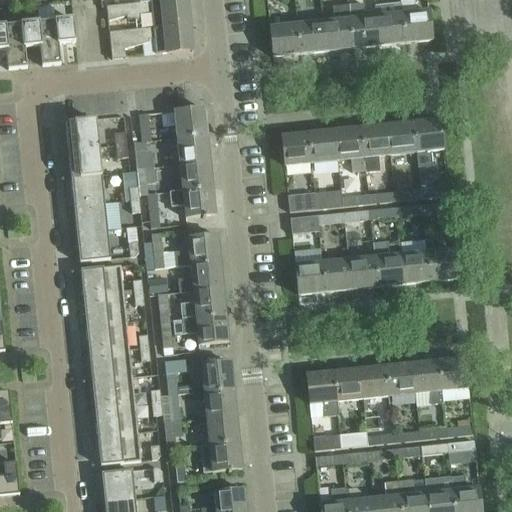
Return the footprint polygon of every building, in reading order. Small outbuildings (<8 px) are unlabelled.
[(185,0),(150,4),(150,3),(106,8),(108,23),(109,22),(126,17),(127,20),(136,21),(146,18),(146,15),(151,15),(153,29),(189,26),(186,0),(185,0)] [(402,15),(405,45),(432,42),(429,12),(402,15)] [(402,15),(376,18),(379,48),(405,45),(402,15)] [(379,48),(376,18),(349,21),(352,50),(379,48)] [(41,48),(40,48),(42,68),(61,66),(59,46),(75,44),(73,20),(39,24),(41,48)] [(352,50),(349,21),(323,23),(326,53),(352,50)] [(326,53),(323,23),(296,26),(299,56),(326,53)] [(41,48),(39,24),(5,27),(7,51),(6,51),(8,71),(27,69),(25,49),(40,48),(41,48)] [(153,29),(109,33),(111,61),(126,59),(124,51),(149,44),(149,41),(154,41),(156,56),(191,53),(191,54),(192,54),(189,26),(153,29)] [(299,56),(296,26),(270,29),(273,59),(299,56)] [(177,140),(207,137),(204,110),(174,113),(177,140)] [(141,144),(150,143),(148,116),(138,117),(141,144)] [(68,152),(98,149),(96,121),(65,124),(68,152)] [(413,124),(416,154),(443,151),(440,122),(413,124)] [(416,154),(413,124),(387,127),(390,157),(416,154)] [(387,127),(360,130),(363,160),(390,157),(387,127)] [(363,160),(360,130),(334,133),(337,162),(363,160)] [(337,162),(334,133),(307,135),(310,165),(337,162)] [(115,148),(127,147),(125,134),(114,135),(115,148)] [(310,165),(307,135),(281,138),(284,168),(310,165)] [(209,163),(207,137),(177,140),(180,166),(209,163)] [(153,168),(150,143),(141,144),(144,169),(153,168)] [(127,147),(115,148),(117,161),(128,159),(127,147)] [(98,149),(68,152),(71,180),(101,177),(98,149)] [(209,163),(180,166),(183,192),(212,189),(209,163)] [(153,168),(144,169),(147,196),(156,195),(153,168)] [(101,177),(71,180),(74,208),(104,205),(101,177)] [(447,185),(420,188),(421,201),(448,198),(447,185)] [(420,188),(393,191),(395,204),(421,201),(420,188)] [(130,202),(139,201),(138,189),(129,190),(130,202)] [(212,189),(183,192),(171,193),(172,206),(184,205),(185,220),(202,218),(202,220),(205,219),(205,218),(215,216),(212,189)] [(393,191),(367,194),(368,206),(395,204),(393,191)] [(367,194),(341,197),(342,209),(368,206),(367,194)] [(156,195),(147,196),(150,223),(159,222),(156,195)] [(315,212),(314,195),(288,198),(289,214),(315,212)] [(315,195),(314,195),(315,212),(342,209),(341,197),(315,199),(315,195)] [(140,214),(139,201),(130,202),(131,215),(140,214)] [(104,205),(107,233),(120,232),(118,204),(104,205)] [(449,204),(422,207),(423,219),(450,216),(449,204)] [(107,233),(104,205),(74,208),(77,236),(107,233)] [(422,207),(395,210),(397,221),(423,219),(422,207)] [(397,221),(395,210),(369,212),(370,224),(397,221)] [(369,212),(343,215),(344,226),(370,224),(369,212)] [(344,226),(343,215),(316,218),(317,233),(319,233),(318,229),(344,226)] [(317,233),(316,218),(290,220),(292,236),(317,233)] [(110,261),(107,233),(77,236),(80,264),(110,261)] [(160,234),(151,234),(154,268),(163,267),(160,234)] [(187,240),(188,251),(174,252),(176,268),(190,267),(220,264),(217,237),(187,240)] [(130,259),(134,259),(138,254),(137,244),(128,245),(130,259)] [(427,254),(430,283),(457,281),(454,251),(427,254)] [(430,283),(427,254),(400,256),(403,286),(430,283)] [(403,286),(400,256),(374,259),(377,289),(403,286)] [(374,259),(347,262),(350,291),(377,289),(374,259)] [(347,262),(321,265),(324,294),(350,291),(347,262)] [(190,267),(191,278),(177,279),(179,294),(193,293),(223,290),(220,264),(190,267)] [(324,294),(321,265),(295,267),(298,297),(324,294)] [(83,300),(123,296),(120,268),(80,272),(83,300)] [(134,295),(143,294),(141,282),(132,283),(134,295)] [(149,297),(157,296),(167,295),(166,282),(148,284),(149,297)] [(193,293),(194,303),(180,304),(182,320),(225,316),(223,290),(193,293)] [(143,294),(134,295),(135,308),(144,307),(143,294)] [(160,323),(170,322),(167,295),(157,296),(160,323)] [(126,324),(123,296),(83,300),(86,328),(126,324)] [(225,316),(182,320),(183,334),(197,333),(198,347),(228,343),(225,316)] [(170,322),(160,323),(163,349),(173,348),(170,322)] [(129,352),(126,324),(86,328),(89,356),(129,352)] [(140,351),(148,350),(147,337),(138,338),(140,351)] [(148,350),(140,351),(141,363),(150,362),(148,350)] [(129,352),(89,356),(92,384),(132,380),(129,352)] [(168,397),(176,397),(173,371),(185,370),(184,358),(164,360),(168,397)] [(465,360),(438,363),(441,393),(468,390),(465,360)] [(441,393),(438,363),(412,366),(415,395),(429,394),(430,402),(434,406),(442,405),(441,393)] [(204,394),(233,391),(230,364),(201,367),(204,394)] [(412,366),(385,368),(388,398),(415,395),(412,366)] [(385,368),(359,371),(362,401),(388,398),(385,368)] [(362,401),(359,371),(332,374),(337,418),(346,417),(345,403),(362,401)] [(337,418),(332,374),(306,377),(309,406),(322,405),(323,419),(337,418)] [(132,380),(92,384),(95,412),(135,408),(132,380)] [(233,391),(204,394),(206,420),(236,417),(233,391)] [(151,405),(161,404),(159,392),(150,393),(151,405)] [(8,393),(0,393),(0,425),(12,425),(8,393)] [(176,397),(168,397),(170,422),(179,421),(176,397)] [(161,404),(151,405),(153,418),(162,417),(161,404)] [(135,408),(95,412),(98,440),(137,436),(135,408)] [(236,417),(206,420),(209,447),(239,444),(236,417)] [(166,451),(182,449),(179,424),(163,426),(166,451)] [(445,428),(446,440),(473,437),(472,425),(445,428)] [(445,428),(418,431),(420,443),(446,440),(445,428)] [(420,443),(418,431),(392,433),(393,446),(420,443)] [(393,446),(392,433),(366,436),(367,448),(393,446)] [(140,463),(137,436),(98,440),(100,468),(140,463)] [(366,436),(339,439),(340,451),(367,448),(366,436)] [(340,451),(339,439),(313,441),(315,453),(340,451)] [(446,445),(448,457),(475,455),(473,443),(446,445)] [(239,444),(209,447),(201,447),(204,475),(241,471),(239,444)] [(448,457),(446,445),(420,448),(421,460),(448,457)] [(150,448),(152,462),(156,461),(160,457),(159,447),(150,448)] [(420,448),(394,451),(395,463),(421,460),(420,448)] [(182,449),(166,451),(166,452),(173,452),(177,485),(186,484),(182,449)] [(394,451),(367,453),(369,465),(395,463),(394,451)] [(367,453),(341,456),(342,468),(369,465),(367,453)] [(341,456),(315,459),(316,471),(342,468),(341,456)] [(0,466),(0,498),(19,496),(16,464),(0,466)] [(153,470),(154,484),(163,483),(161,473),(157,469),(153,470)] [(104,503),(134,500),(132,472),(101,475),(104,503)] [(345,489),(344,490),(346,511),(373,511),(372,501),(361,502),(360,494),(356,490),(345,491),(345,489)] [(346,511),(344,490),(330,491),(331,505),(320,506),(320,511),(346,511)] [(480,511),(478,490),(451,492),(453,511),(480,511)] [(215,511),(245,511),(244,491),(214,494),(215,511)] [(453,511),(451,492),(425,495),(426,511),(453,511)] [(426,511),(425,495),(398,498),(399,511),(426,511)] [(399,511),(398,498),(372,501),(373,511),(399,511)] [(135,511),(134,500),(104,503),(105,511),(135,511)]
